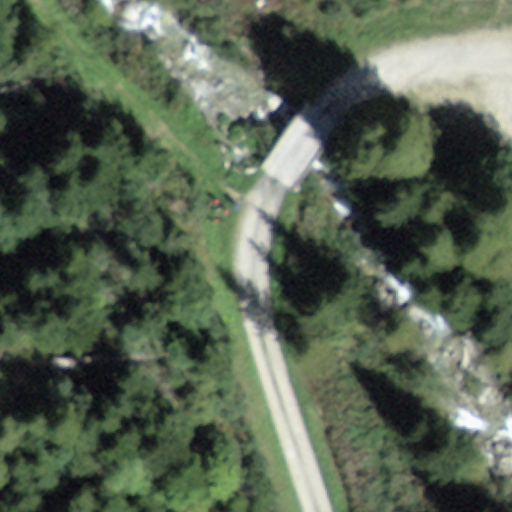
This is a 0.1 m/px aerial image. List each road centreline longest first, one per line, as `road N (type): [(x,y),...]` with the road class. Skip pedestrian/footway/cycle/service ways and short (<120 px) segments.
road 1 (track): [(278,165),(257,307),(317,511)]
road 2 (track): [(278,165),(326,101),(391,61),(511,42)]
